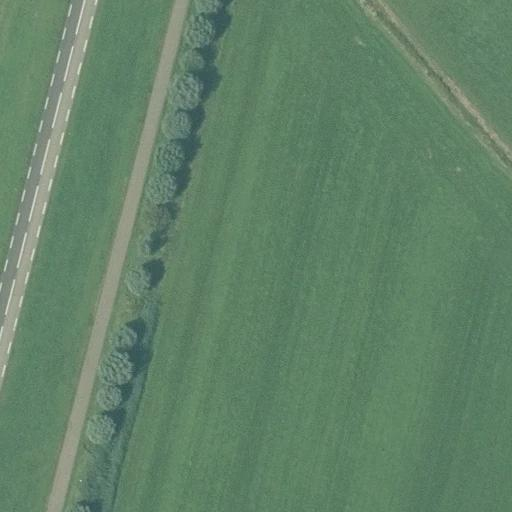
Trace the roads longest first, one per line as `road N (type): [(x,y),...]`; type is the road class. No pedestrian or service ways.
road 1 (unclassified): [(53,511),(181,0)]
road 2 (secondary): [(0,315),(79,0)]
